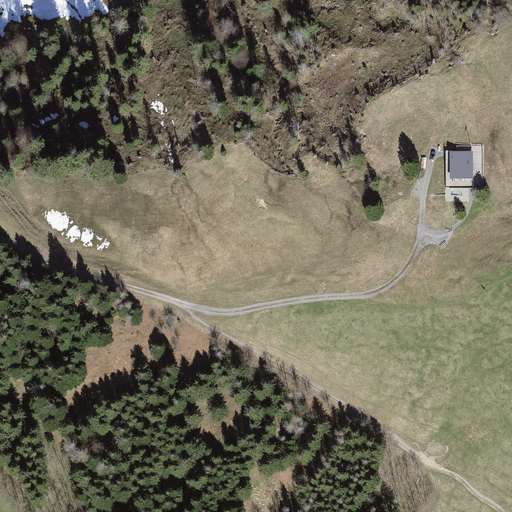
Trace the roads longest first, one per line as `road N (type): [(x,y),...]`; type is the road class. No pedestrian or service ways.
road 1 (track): [(0,237),(184,303)]
road 2 (track): [(357,300),(216,311),(184,303)]
road 3 (track): [(357,300),(412,258),(423,207)]
